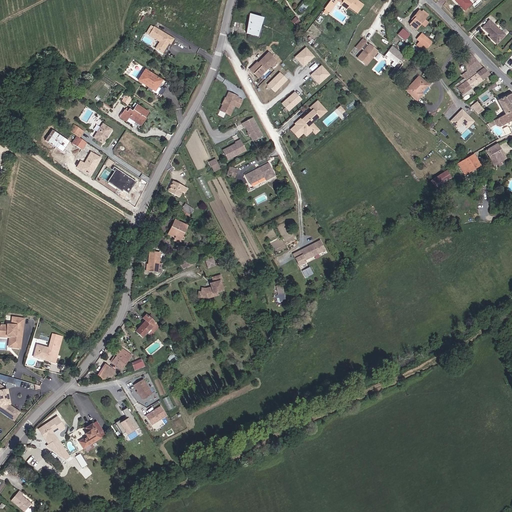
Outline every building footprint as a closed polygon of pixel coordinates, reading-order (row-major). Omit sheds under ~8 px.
[(329,13),(330,14),(335,7),(339,2),(335,0),(326,11),(327,11),(324,14),(327,16),(329,13)] [(360,14),(365,8),(362,6),(355,1),(354,3),(348,0),(340,0),(339,2),(342,5),(342,6),(348,11),(350,8),(360,14)] [(454,0),(465,11),(472,4),(468,0),(454,0)] [(425,21),(427,18),(419,11),(417,14),(425,21)] [(241,31),(256,36),(260,22),(262,22),(263,16),(247,12),(241,31)] [(410,27),(415,32),(425,21),(417,14),(412,19),(414,21),(410,27)] [(493,43),(502,36),(488,20),(481,27),(487,33),(488,32),(490,34),(488,37),(493,43)] [(402,28),(397,34),(405,40),(410,34),(402,28)] [(172,49),(175,44),(156,32),(151,40),(162,47),(158,53),(164,58),(170,48),(172,49)] [(428,53),(435,45),(426,37),(419,46),(428,53)] [(378,61),(376,59),(381,54),(375,48),(372,49),(370,47),(372,45),(368,42),(359,51),(363,55),(366,52),(368,54),(371,54),(371,58),(368,58),(366,57),(364,59),(366,61),(363,64),(369,70),(378,61)] [(315,57),(306,48),(295,58),(304,68),(315,57)] [(251,70),(259,78),(276,59),(269,52),(258,63),(251,70)] [(407,63),(409,61),(398,52),(396,54),(407,63)] [(399,72),(407,63),(396,54),(391,59),(398,67),(396,70),(399,72)] [(469,81),(484,68),(471,54),(463,60),(466,64),(467,66),(464,68),(468,76),(466,77),(469,81)] [(331,75),(322,65),(311,76),(320,86),(331,75)] [(459,89),(463,94),(489,73),(484,68),(469,81),(459,89)] [(154,91),(159,84),(143,73),(136,84),(150,94),(149,95),(153,97),(157,92),(154,91)] [(288,81),(280,73),(267,85),(275,93),(288,81)] [(422,97),(420,94),(428,85),(419,77),(407,90),(418,101),(422,97)] [(302,100),(294,92),(282,104),(289,112),(302,100)] [(228,116),(231,106),(235,107),(238,100),(234,98),(235,97),(225,93),(223,98),(220,106),(218,112),(228,116)] [(511,94),(499,102),(506,115),(511,111),(511,94)] [(125,95),(123,102),(130,104),(132,97),(125,95)] [(308,123),(315,117),(315,118),(323,111),(314,101),(306,107),(309,110),(302,116),(298,120),(302,124),(296,129),(292,125),(286,130),(292,137),(294,134),(296,136),(299,133),(302,136),(308,131),(305,128),(309,125),(308,123)] [(485,111),(477,102),(471,106),(479,115),(485,111)] [(144,119),(145,120),(149,114),(139,106),(134,113),(130,111),(128,114),(125,112),(121,118),(128,122),(130,119),(140,126),(144,119)] [(345,115),(337,107),(331,112),(339,120),(345,115)] [(475,122),(462,108),(450,120),(458,128),(462,124),(468,129),(475,122)] [(511,111),(506,115),(495,122),(497,125),(498,126),(502,127),(511,121),(511,111)] [(302,124),(298,120),(302,116),(301,115),(291,123),(292,125),(296,129),(302,124)] [(261,136),(251,119),(241,125),(244,129),(245,128),(248,133),(251,138),(252,141),(261,136)] [(95,138),(103,144),(112,131),(104,125),(95,138)] [(315,131),(309,125),(305,128),(308,131),(311,134),(315,131)] [(78,140),(84,132),(75,127),(70,134),(76,138),(78,140)] [(68,143),(52,132),(45,143),(61,154),(68,143)] [(72,146),(80,151),(85,144),(78,140),(76,138),(72,146)] [(227,158),(245,149),(240,139),(235,141),(236,142),(230,145),(230,146),(228,147),(227,146),(223,148),(227,158)] [(492,161),(504,154),(499,143),(486,151),(492,161)] [(95,165),(96,166),(100,160),(90,154),(83,164),(80,162),(77,166),(88,174),(95,165)] [(465,175),(481,166),(475,156),(459,165),(465,175)] [(268,179),(275,175),(268,164),(260,168),(261,169),(259,170),(258,169),(247,175),(252,183),(266,176),(268,179)] [(128,197),(134,188),(136,185),(114,170),(112,173),(116,175),(109,184),(128,197)] [(446,170),(429,179),(434,187),(451,178),(446,170)] [(168,193),(178,198),(184,188),(173,182),(168,193)] [(189,216),(193,210),(185,204),(181,210),(189,216)] [(174,237),(179,239),(186,225),(176,220),(169,235),(174,237)] [(316,254),(317,254),(325,250),(320,240),(293,255),(299,266),(306,262),(305,261),(315,255),(315,254),(316,254)] [(148,250),(144,270),(154,272),(157,272),(159,264),(156,264),(158,253),(148,250)] [(309,267),(302,271),(306,277),(313,273),(309,267)] [(218,293),(224,290),(221,281),(223,280),(221,275),(214,278),(215,282),(212,284),(211,287),(208,288),(212,295),(218,294),(218,293)] [(209,297),(212,295),(208,288),(202,290),(196,289),(194,291),(197,294),(209,297)] [(134,332),(141,338),(156,324),(147,315),(143,319),(145,322),(134,332)] [(23,348),(26,319),(15,318),(14,326),(10,325),(10,326),(0,325),(0,334),(14,336),(13,347),(23,348)] [(49,348),(54,349),(58,334),(48,332),(44,346),(32,344),(29,355),(41,357),(40,361),(45,362),(49,348)] [(14,336),(0,334),(0,336),(12,337),(11,347),(13,347),(14,336)] [(45,362),(51,363),(54,349),(49,348),(45,362)] [(120,371),(129,359),(124,356),(126,354),(124,352),(119,349),(114,356),(116,359),(112,364),(120,371)] [(142,359),(131,362),(134,370),(144,367),(142,359)] [(102,379),(110,369),(104,365),(96,375),(102,379)] [(0,373),(0,379),(20,385),(22,380),(0,373)] [(152,394),(143,379),(134,384),(143,400),(152,394)] [(0,386),(0,385),(0,410),(11,417),(16,409),(4,402),(4,401),(5,401),(2,387),(1,388),(0,386)] [(164,398),(169,410),(175,407),(169,396),(164,398)] [(151,424),(166,415),(161,406),(154,410),(154,411),(153,412),(152,411),(146,415),(151,424)] [(137,423),(128,409),(123,412),(128,420),(122,425),(120,422),(116,424),(123,435),(127,433),(134,429),(132,426),(137,423)] [(66,427),(58,415),(38,429),(61,462),(70,456),(53,430),(58,428),(60,431),(66,427)] [(83,448),(101,437),(92,423),(85,428),(88,432),(84,434),(85,436),(86,438),(79,442),(83,448)] [(139,427),(137,423),(132,426),(134,429),(127,433),(128,434),(139,427)] [(24,511),(31,502),(27,499),(27,500),(23,498),(24,496),(20,494),(21,492),(17,489),(9,500),(24,511)]
